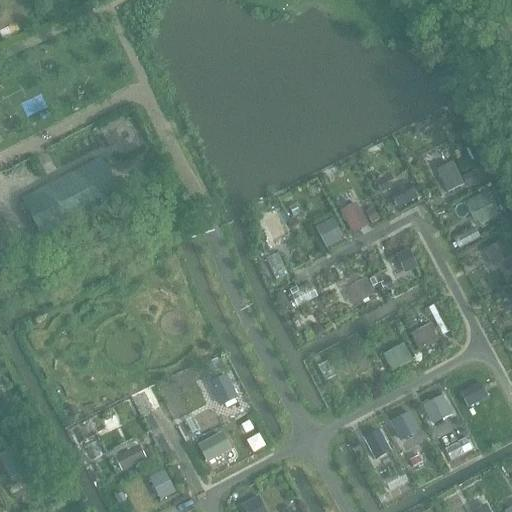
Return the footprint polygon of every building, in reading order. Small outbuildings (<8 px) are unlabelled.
[(120,199),(105,170),(101,163),(24,203),(44,240),(120,199)] [(452,165),(437,172),(443,186),(458,178),(452,165)] [(476,187),(470,175),(463,180),(469,191),(476,187)] [(390,192),(383,180),(376,184),(382,196),(390,192)] [(388,196),(395,209),(415,199),(408,186),(388,196)] [(483,196),(467,204),(478,226),(494,218),(483,196)] [(295,206),(289,209),(294,218),(300,215),(295,206)] [(355,206),(339,214),(350,236),(366,227),(355,206)] [(379,222),(373,211),(365,215),(371,227),(379,222)] [(287,235),(277,214),(261,222),(272,242),(287,235)] [(0,261),(19,253),(2,217),(0,217),(0,261)] [(316,239),(323,251),(341,241),(335,229),(316,239)] [(474,229),(454,240),(458,249),(479,238),(474,229)] [(503,242),(484,253),(492,268),(511,258),(503,242)] [(416,269),(409,253),(395,259),(403,276),(416,269)] [(41,256),(25,264),(36,287),(51,280),(43,264),(45,263),(41,256)] [(278,256),(267,260),(277,281),(288,276),(278,256)] [(384,284),(381,286),(383,290),(386,288),(387,292),(394,289),(390,279),(383,282),(384,284)] [(372,297),(363,281),(343,292),(351,308),(372,297)] [(312,288),(291,298),(297,309),(317,299),(312,288)] [(437,305),(428,309),(442,336),(451,332),(437,305)] [(437,343),(428,327),(409,337),(418,353),(437,343)] [(411,362),(402,346),(382,357),(391,373),(411,362)] [(222,370),(217,360),(204,367),(208,377),(222,370)] [(327,363),(318,368),(326,382),(335,377),(327,363)] [(224,378),(207,386),(218,408),(235,400),(224,378)] [(487,397),(480,384),(461,394),(468,407),(487,397)] [(440,399),(421,409),(431,427),(450,417),(440,399)] [(214,412),(189,424),(194,434),(219,422),(214,412)] [(409,415),(390,425),(398,442),(418,432),(409,415)] [(378,432),(362,441),(374,462),(390,454),(378,432)] [(233,453),(223,436),(200,449),(209,466),(233,453)] [(466,440),(444,452),(451,463),(473,452),(466,440)] [(122,472),(146,459),(139,446),(116,459),(122,472)] [(16,451),(1,458),(12,479),(26,472),(16,451)] [(402,473),(384,483),(389,492),(407,483),(402,473)] [(162,474),(147,482),(158,502),(173,494),(162,474)] [(126,502),(121,494),(115,498),(119,505),(126,502)] [(245,511),(266,511),(259,499),(243,507),(245,511)]
